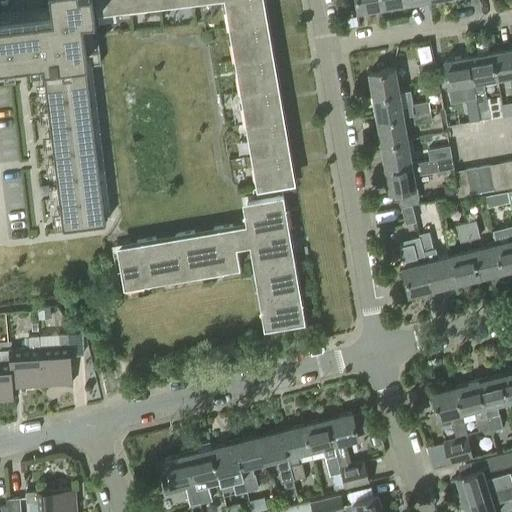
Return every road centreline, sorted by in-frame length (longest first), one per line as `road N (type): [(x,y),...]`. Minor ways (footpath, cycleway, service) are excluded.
road 1 (residential): [(379,352),(328,49)]
road 2 (residential): [(90,425),(379,352)]
road 3 (residential): [(328,49),(511,19)]
road 4 (residential): [(424,511),(379,352)]
road 5 (residential): [(379,352),(511,318)]
